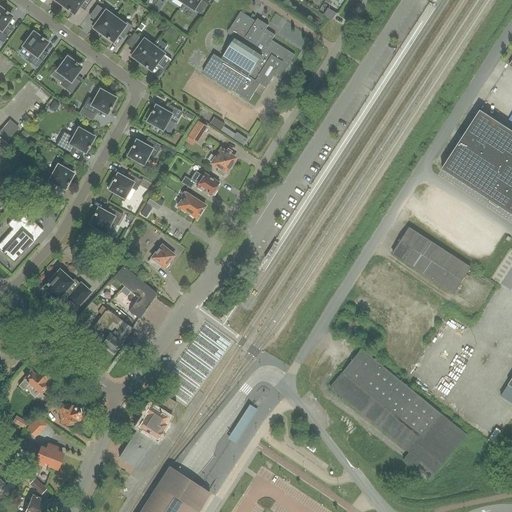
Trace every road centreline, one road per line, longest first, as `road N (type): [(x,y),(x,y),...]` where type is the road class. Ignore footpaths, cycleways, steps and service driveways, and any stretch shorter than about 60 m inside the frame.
road 1 (unclassified): [(511,33),(292,371),(286,387),(293,398)]
road 2 (residential): [(0,288),(56,237),(143,88),(19,0)]
road 3 (unclassified): [(213,277),(244,253),(408,0)]
road 4 (residential): [(213,277),(210,257),(367,0)]
road 5 (unclassified): [(116,395),(0,293)]
road 6 (unclassified): [(116,395),(213,277)]
road 7 (unclassified): [(71,511),(116,395)]
